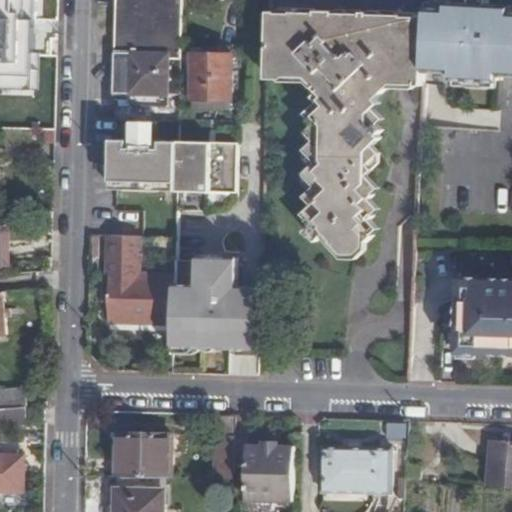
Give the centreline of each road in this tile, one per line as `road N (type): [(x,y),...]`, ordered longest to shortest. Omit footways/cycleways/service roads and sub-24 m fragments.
road 1 (residential): [(511,406),(71,384)]
road 2 (residential): [(71,384),(78,0)]
road 3 (residential): [(67,511),(71,384)]
